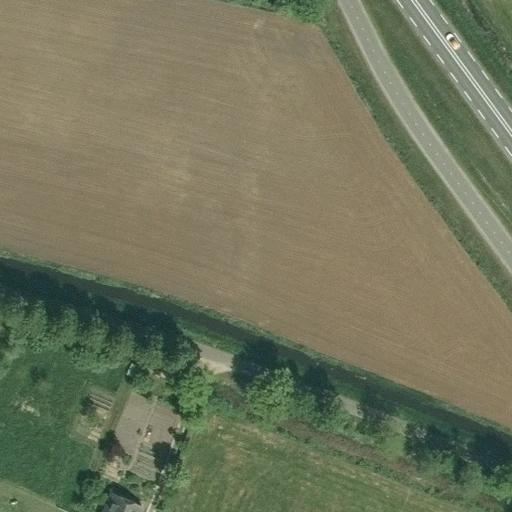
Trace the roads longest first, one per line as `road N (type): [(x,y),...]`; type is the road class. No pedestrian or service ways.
road 1 (unclassified): [(511,479),(197,355),(0,299)]
road 2 (unclassified): [(511,255),(417,126),(348,0)]
road 3 (primary): [(511,136),(411,0)]
